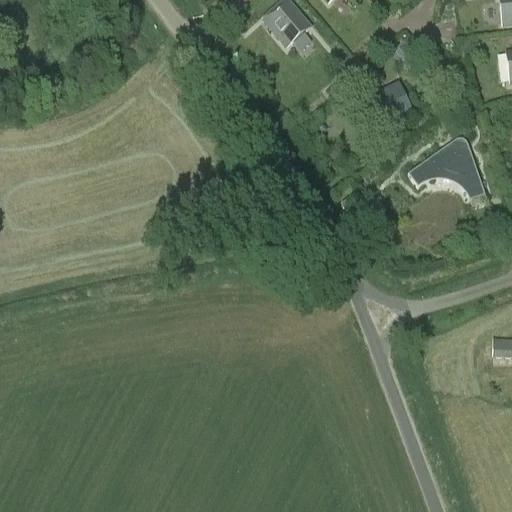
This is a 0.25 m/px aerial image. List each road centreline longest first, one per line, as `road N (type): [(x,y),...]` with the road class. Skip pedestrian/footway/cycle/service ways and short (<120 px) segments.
road 1 (unclassified): [(369,325),(350,270),(158,0)]
road 2 (unclassified): [(438,511),(369,325)]
road 3 (unclassified): [(369,325),(511,279)]
